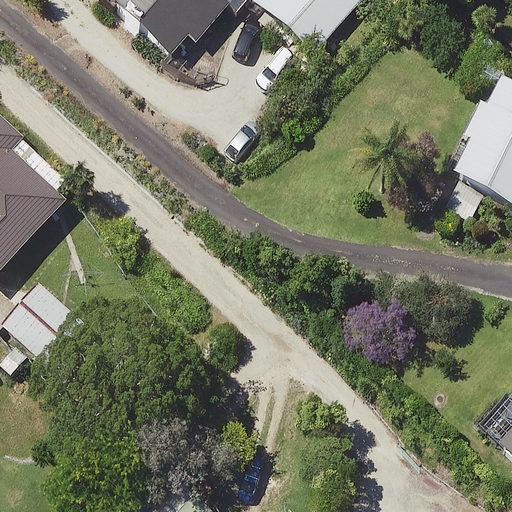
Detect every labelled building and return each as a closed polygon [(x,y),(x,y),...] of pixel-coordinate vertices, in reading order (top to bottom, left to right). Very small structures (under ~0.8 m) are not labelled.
[(102,0),(98,5),(172,69),(189,48),(195,54),(229,15),(219,7),(224,0),(102,0)] [(252,0),(247,7),(312,63),(365,0),(252,0)] [(511,215),(511,96),(498,90),(484,118),(478,115),(460,151),(465,154),(450,185),(511,215)] [(23,143),(0,123),(0,285),(68,207),(11,158),(23,143)] [(487,206),(456,190),(437,226),(468,242),(487,206)] [(83,331),(38,292),(1,333),(46,372),(83,331)] [(511,438),(498,453),(511,465),(511,438)] [(151,511),(197,511),(171,489),(151,511)]
